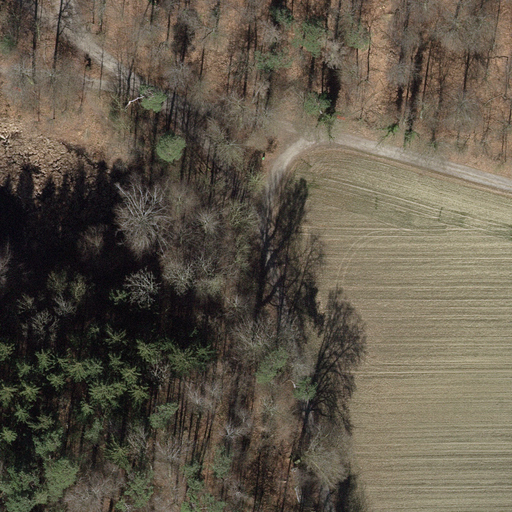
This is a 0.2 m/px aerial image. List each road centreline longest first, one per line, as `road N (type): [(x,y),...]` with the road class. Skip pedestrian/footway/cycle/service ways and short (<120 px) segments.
road 1 (track): [(295,362),(0,485)]
road 2 (track): [(329,511),(265,226)]
road 3 (track): [(511,185),(321,134)]
road 4 (track): [(321,134),(158,98)]
road 5 (track): [(158,98),(27,0)]
road 6 (track): [(158,98),(0,69)]
road 7 (track): [(238,192),(158,98)]
